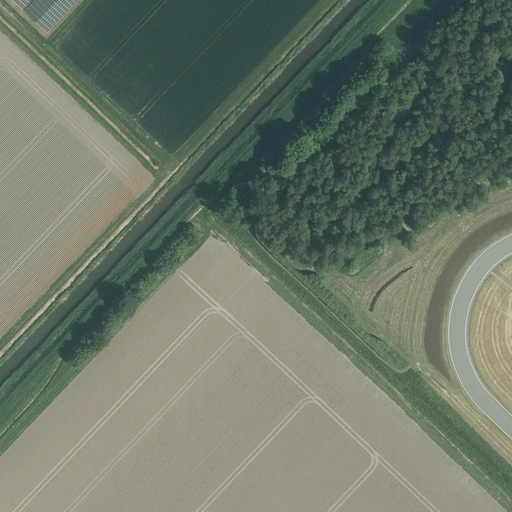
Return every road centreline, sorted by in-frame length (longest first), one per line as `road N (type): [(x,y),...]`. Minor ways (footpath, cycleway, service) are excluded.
road 1 (track): [(463,0),(278,192),(293,259),(313,261),(326,233)]
road 2 (unknown): [(511,242),(473,274),(455,326),(464,374),(511,429)]
